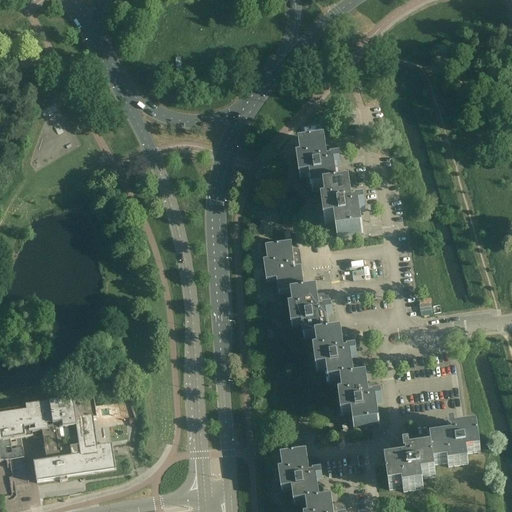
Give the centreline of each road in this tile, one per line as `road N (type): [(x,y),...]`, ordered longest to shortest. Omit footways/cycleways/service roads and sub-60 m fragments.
road 1 (secondary): [(112,77),(149,149),(183,245),(205,496)]
road 2 (secondary): [(235,503),(216,209),(225,155),(247,110)]
road 3 (residential): [(373,511),(367,459),(395,429),(384,354)]
road 4 (secondary): [(112,77),(146,111),(176,123),(215,123),(247,110)]
road 5 (residential): [(391,249),(366,126)]
